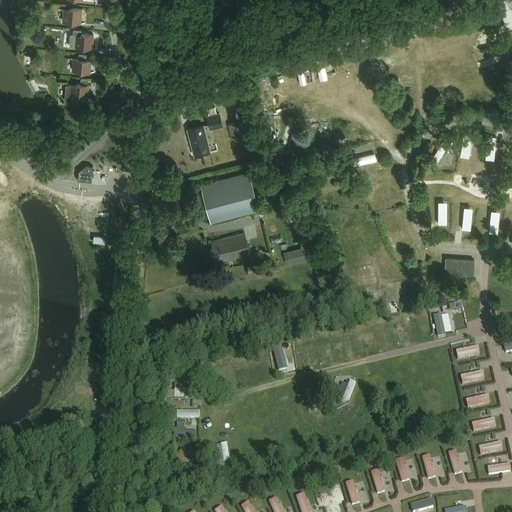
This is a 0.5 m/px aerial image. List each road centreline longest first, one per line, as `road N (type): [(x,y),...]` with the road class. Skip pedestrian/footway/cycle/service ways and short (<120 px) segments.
road 1 (unclassified): [(109,511),(147,133),(136,0)]
road 2 (track): [(123,189),(53,188),(0,227)]
